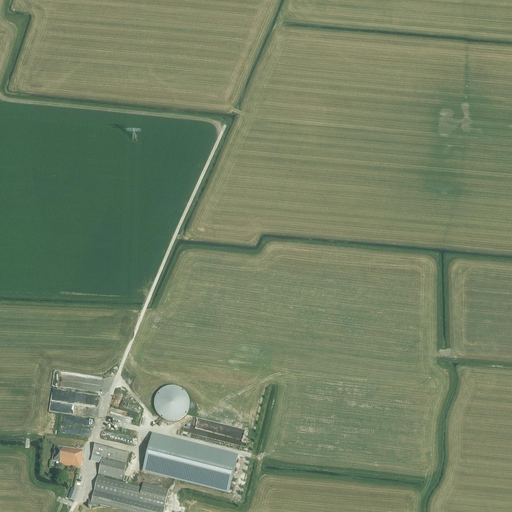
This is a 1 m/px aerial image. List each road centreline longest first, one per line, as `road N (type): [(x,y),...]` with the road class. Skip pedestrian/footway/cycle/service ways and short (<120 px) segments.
road 1 (track): [(225,125),(91,439)]
road 2 (track): [(244,454),(143,429),(134,449),(91,439)]
